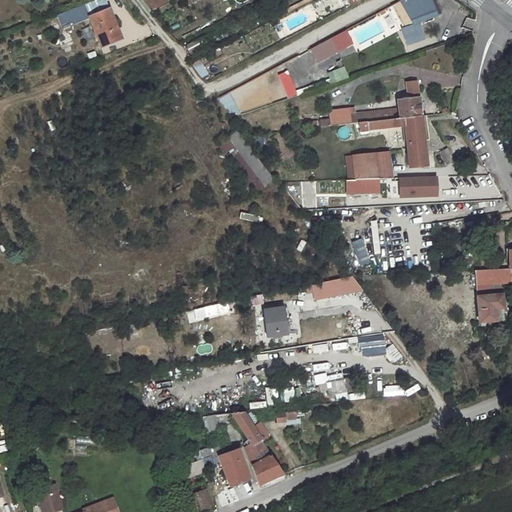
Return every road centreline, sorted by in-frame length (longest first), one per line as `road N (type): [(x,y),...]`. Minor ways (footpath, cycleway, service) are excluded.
road 1 (unclassified): [(511,395),(227,511)]
road 2 (unclassified): [(503,15),(486,47),(477,99),(511,189)]
